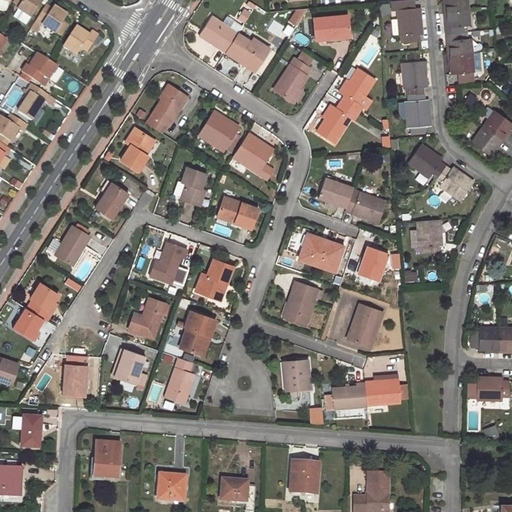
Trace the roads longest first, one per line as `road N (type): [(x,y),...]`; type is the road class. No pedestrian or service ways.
road 1 (residential): [(70,420),(453,446),(452,511)]
road 2 (residential): [(270,261),(136,218),(51,348)]
road 3 (unclassified): [(0,266),(148,36)]
road 4 (residential): [(427,0),(445,142),(505,187)]
road 5 (residential): [(505,187),(478,240),(454,364)]
road 6 (residential): [(148,36),(292,133)]
